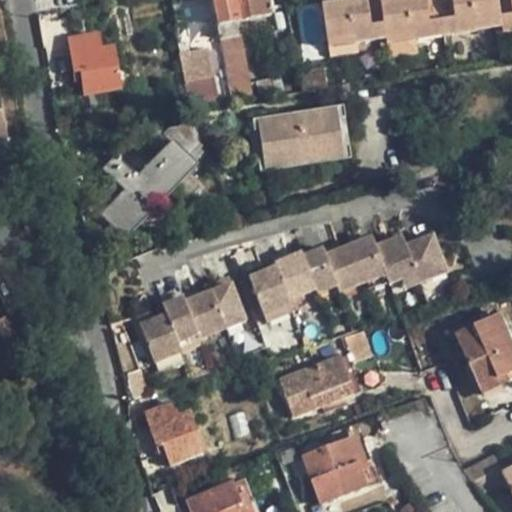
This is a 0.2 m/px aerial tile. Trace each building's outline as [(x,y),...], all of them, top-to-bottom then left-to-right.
[(238,22),(233,0),(211,0),(227,86),(220,88),(222,102),(230,100),(230,102),(250,98),(238,36),(236,36),(234,23),(238,22)] [(270,15),(266,0),(233,0),(238,22),(270,15)] [(389,58),(387,45),(381,3),(382,3),(381,0),(360,0),(322,5),(328,49),(380,42),(382,58),(389,58)] [(399,0),(382,3),(381,3),(387,45),(444,36),(438,0),(399,0)] [(438,0),(444,36),(502,28),(498,0),(438,0)] [(511,0),(498,0),(502,28),(503,33),(511,32),(511,0)] [(299,33),(324,30),(321,3),(297,5),(299,33)] [(66,40),(72,73),(79,72),(80,82),(83,97),(118,91),(111,49),(98,51),(96,35),(66,40)] [(196,51),(179,54),(178,55),(183,84),(201,80),(196,51)] [(74,83),(80,82),(79,72),(72,73),(74,83)] [(333,104),(291,112),(292,118),(331,112),(338,151),(341,151),(333,104)] [(292,118),(291,112),(248,119),(257,172),(300,165),(299,158),(338,151),(331,112),(292,118)] [(252,173),(257,172),(248,119),(243,120),(252,173)] [(112,182),(104,191),(113,200),(98,216),(119,235),(173,180),(187,199),(199,187),(182,171),(190,162),(182,155),(193,144),(189,128),(166,132),(160,139),(154,133),(122,165),(114,157),(100,171),(112,182)] [(407,183),(459,169),(455,157),(416,166),(411,145),(398,148),(407,183)] [(342,157),(341,151),(338,151),(299,158),(300,165),(342,157)] [(77,165),(67,167),(70,181),(81,178),(77,165)] [(432,236),(416,242),(418,245),(405,250),(414,274),(417,284),(446,273),(432,236)] [(383,274),(375,254),(374,250),(370,240),(350,247),(364,282),(383,274)] [(405,250),(404,246),(401,240),(387,246),(388,249),(375,254),(383,274),(387,284),(398,280),(414,274),(405,250)] [(416,242),(404,246),(405,250),(418,245),(416,242)] [(335,245),(322,250),(325,256),(338,251),(335,245)] [(387,246),(374,250),(375,254),(388,249),(387,246)] [(364,282),(350,247),(338,251),(339,255),(326,260),(336,287),(338,291),(364,282)] [(325,256),(322,250),(301,258),(313,291),(315,295),(336,287),(326,260),(325,256)] [(338,251),(325,256),(326,260),(339,255),(338,251)] [(299,254),(287,259),(289,263),(276,268),(288,300),(313,291),(301,258),(299,254)] [(274,263),(276,268),(289,263),(287,259),(274,263)] [(261,266),(251,270),(254,281),(265,277),(264,273),(261,266)] [(290,306),(288,300),(276,268),(264,273),(265,277),(254,281),(266,315),(290,306)] [(402,289),(417,284),(414,274),(398,280),(402,289)] [(218,285),(220,292),(233,288),(230,281),(218,285)] [(266,315),(254,281),(251,282),(264,316),(266,315)] [(247,323),(233,288),(220,292),(213,295),(215,299),(227,330),(247,323)] [(201,303),(200,300),(186,305),(199,338),(200,340),(227,330),(215,299),(201,303)] [(177,346),(199,338),(186,305),(185,302),(164,310),(167,319),(177,346)] [(5,316),(0,318),(0,349),(4,359),(21,352),(5,316)] [(456,337),(479,388),(506,376),(511,373),(511,345),(499,317),(456,337)] [(177,346),(167,319),(154,324),(155,327),(142,332),(155,365),(181,355),(177,346)] [(141,329),(142,332),(155,327),(154,324),(141,329)] [(371,359),(362,332),(345,337),(354,365),(371,359)] [(354,396),(340,359),(279,381),(293,418),(354,396)] [(510,384),(506,376),(479,388),(483,396),(510,384)] [(144,415),(156,447),(162,445),(165,454),(170,467),(204,455),(190,415),(177,419),(172,405),(144,415)] [(358,466),(365,463),(356,439),(302,459),(319,506),(366,489),(361,475),(358,466)] [(159,456),(165,454),(162,445),(156,447),(159,456)] [(493,456),(462,472),(472,485),(484,501),(509,488),(511,494),(511,456),(511,457),(511,459),(511,470),(503,475),(493,456)] [(369,472),(365,463),(358,466),(361,475),(369,472)] [(251,511),(248,505),(241,507),(237,498),(232,486),(186,504),(189,511),(251,511)] [(245,495),(237,498),(241,507),(248,505),(245,495)]
